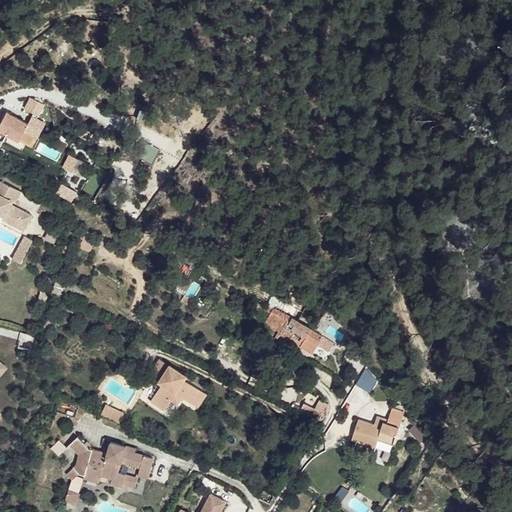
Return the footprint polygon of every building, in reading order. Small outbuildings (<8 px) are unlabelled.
[(9,113),(3,123),(10,127),(6,135),(20,142),(30,125),(9,113)] [(0,214),(5,217),(3,220),(25,232),(33,216),(11,205),(13,202),(16,203),(22,192),(0,181),(0,214)] [(23,264),(32,239),(22,235),(13,260),(23,264)] [(323,336),(272,308),(266,319),(289,331),(293,324),(296,325),(288,340),(300,347),(301,346),(313,354),(323,336)] [(169,365),(159,359),(150,374),(159,380),(169,365)] [(187,375),(169,365),(159,380),(159,381),(162,383),(150,401),(165,410),(172,398),(175,401),(179,400),(182,396),(198,407),(207,393),(184,379),(187,375)] [(376,380),(364,368),(356,384),(368,391),(376,380)] [(379,383),(376,380),(369,390),(372,393),(379,383)] [(316,407),(319,400),(306,394),(303,402),(316,407)] [(125,413),(106,403),(100,414),(119,423),(125,413)] [(302,406),(299,411),(309,416),(318,420),(323,422),(326,417),(302,406)] [(373,424),(357,419),(351,440),(375,447),(377,440),(393,446),(403,413),(391,409),(387,421),(383,419),(382,422),(375,420),(373,424)] [(318,420),(309,416),(305,425),(314,429),(318,420)] [(416,422),(408,430),(421,441),(428,433),(416,422)] [(78,435),(69,444),(81,456),(79,461),(73,467),(74,468),(66,475),(72,481),(79,473),(85,475),(84,478),(100,482),(102,475),(112,478),(111,483),(123,487),(124,483),(125,474),(118,472),(121,461),(140,466),(138,475),(148,478),(153,457),(134,452),(125,450),(126,445),(110,441),(107,453),(89,448),(78,435)] [(60,440),(51,448),(58,455),(66,447),(60,440)] [(138,477),(125,474),(124,483),(136,487),(138,477)] [(79,493),(69,489),(66,499),(76,503),(79,493)] [(274,496),(263,490),(259,499),(270,505),(274,496)] [(220,511),(226,502),(212,494),(202,511),(201,511),(199,511),(198,511),(187,511),(182,509),(180,511),(220,511)]
